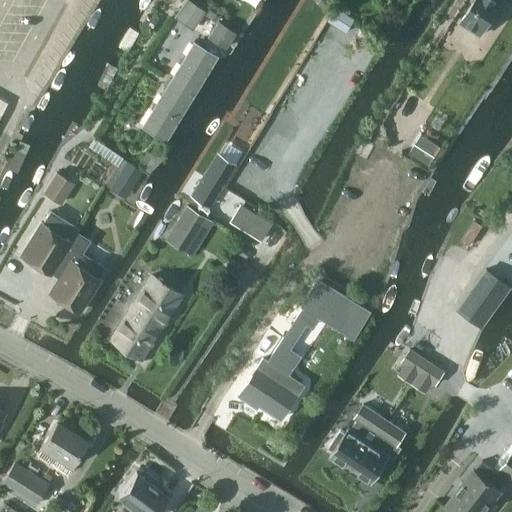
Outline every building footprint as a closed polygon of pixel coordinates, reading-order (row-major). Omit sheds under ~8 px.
[(191,27),(203,11),(187,0),(186,0),(175,15),(191,27)] [(474,0),(461,22),(480,35),(502,0),(501,0),(474,0)] [(336,8),(327,21),(347,33),(354,21),(336,8)] [(224,47),(234,33),(217,21),(207,36),(224,47)] [(137,128),(165,145),(218,59),(190,42),(137,128)] [(421,133),(409,152),(429,166),(431,162),(441,146),(421,133)] [(208,204),(235,163),(218,152),(191,194),(208,204)] [(121,171),(113,183),(128,192),(135,180),(121,171)] [(56,172),(43,193),(60,203),(73,182),(56,172)] [(286,233),(269,222),(241,205),(231,221),(259,239),(276,250),(286,233)] [(183,206),(163,237),(187,253),(207,221),(183,206)] [(21,254),(20,255),(50,273),(52,269),(56,262),(67,244),(70,240),(76,229),(77,228),(61,218),(50,211),(42,223),(41,222),(40,223),(42,224),(22,254),(21,254)] [(469,245),(483,225),(475,220),(461,239),(469,245)] [(49,291),(49,292),(63,301),(64,305),(70,309),(74,308),(78,311),(79,310),(78,309),(81,303),(85,303),(89,296),(88,293),(97,278),(98,279),(99,278),(97,277),(104,267),(67,244),(56,262),(52,269),(62,275),(51,292),(49,291)] [(458,309),(481,326),(510,286),(487,269),(458,309)] [(151,275),(122,320),(111,337),(141,357),(181,295),(151,275)] [(323,283),(312,302),(347,323),(357,304),(323,283)] [(410,349),(401,362),(418,373),(424,364),(427,360),(410,349)] [(257,366),(238,395),(249,402),(251,399),(279,418),(297,392),(302,384),(262,357),(257,366)] [(424,364),(418,373),(435,384),(444,371),(427,360),(424,364)] [(363,404),(355,418),(358,419),(351,429),(348,427),(344,433),(340,430),(329,447),(333,450),(329,456),(353,472),(387,420),(363,404)] [(397,445),(405,432),(387,420),(353,472),(371,483),(390,455),(394,458),(401,448),(397,445)] [(70,464),(85,439),(56,421),(41,445),(42,446),(36,455),(49,464),(55,454),(70,464)] [(511,478),(511,452),(500,468),(511,478)] [(456,511),(480,511),(498,489),(490,482),(497,472),(481,460),(473,470),(473,469),(446,504),(456,511)] [(0,483),(34,504),(48,482),(14,461),(0,483)] [(139,511),(155,511),(168,496),(136,472),(118,496),(139,511)] [(0,511),(20,511),(4,501),(0,507),(0,511)]
